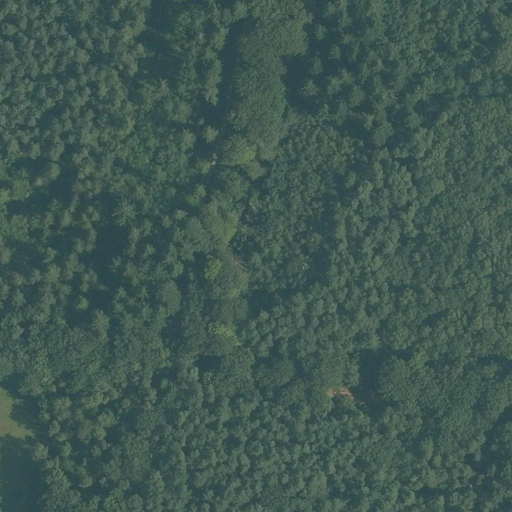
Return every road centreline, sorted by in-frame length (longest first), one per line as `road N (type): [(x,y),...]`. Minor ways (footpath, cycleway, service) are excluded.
road 1 (track): [(172,327),(252,0)]
road 2 (unknown): [(0,317),(62,312),(103,332),(172,327)]
road 3 (track): [(139,479),(167,355)]
